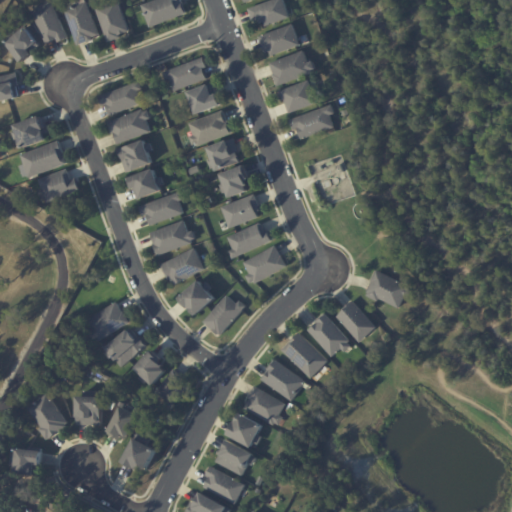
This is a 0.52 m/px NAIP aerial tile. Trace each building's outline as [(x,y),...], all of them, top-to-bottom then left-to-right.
[(92,40),(87,42),(87,41),(77,44),(64,9),(82,2),(81,0),(88,0),(86,1),(99,34),(91,37),(92,40)] [(182,0),(183,2),(184,2),(189,14),(151,29),(143,6),(158,0),(182,0)] [(285,0),(289,9),(291,17),(268,26),(265,19),(262,21),(260,17),(254,19),(250,8),(270,0),(285,0)] [(130,33),(120,36),(121,39),(109,43),(96,9),(119,1),(131,32),(130,33)] [(68,39),(59,43),(58,40),(47,44),(33,12),(52,3),(68,39)] [(267,51),(266,47),(265,47),(261,35),(294,22),(302,44),(273,55),(271,50),(267,52),(267,51)] [(35,50),(31,53),(32,55),(22,63),(7,44),(26,29),(40,46),(35,50)] [(279,85),(271,62),(304,49),(309,61),(313,60),(316,67),(312,69),(313,73),(279,85)] [(206,58),(209,66),(205,67),(208,77),(187,85),(188,86),(175,91),(171,78),(167,80),(164,72),(205,56),(206,58)] [(0,74),(16,72),(18,84),(17,85),(19,97),(16,97),(16,98),(0,100),(0,74)] [(317,82),(321,91),(315,93),(319,102),(291,112),(286,99),(284,100),(280,90),(316,77),(317,82)] [(111,115),(107,105),(104,106),(100,97),(141,81),(144,89),(139,91),(144,103),(112,115),(111,115)] [(215,85),(216,88),(213,90),(215,94),(219,93),(223,104),(198,114),(190,91),(210,83),(211,85),(215,84),(215,85)] [(303,138),(299,127),(295,129),(291,119),(333,104),(336,112),(331,114),(336,126),(303,138)] [(118,143),(109,122),(144,108),(145,112),(149,110),(152,118),(148,120),(152,131),(143,135),(143,134),(126,141),(127,142),(118,145),(118,143)] [(226,112),(229,121),(230,121),(234,132),(199,146),(198,143),(194,145),(190,136),(194,134),(190,123),(224,109),(226,112)] [(40,115),(44,127),(43,128),(47,139),(23,148),(19,137),(15,138),(12,130),(16,129),(14,124),(39,114),(40,115)] [(237,140),(240,149),(237,150),(241,161),(218,169),(217,166),(212,168),(208,160),(213,158),(209,145),(228,138),(229,140),(236,137),(237,140)] [(128,171),(119,149),(145,139),(147,144),(151,142),(154,150),(150,152),(154,162),(128,172),(128,171)] [(60,143),(68,165),(30,179),(21,156),(59,141),(60,143)] [(339,173),(337,166),(342,164),(345,171),(339,173)] [(246,168),(249,178),(248,179),(250,185),(247,186),(249,190),(231,197),(229,192),(224,194),(221,186),(226,184),(222,174),(245,166),(246,168)] [(140,199),(138,200),(130,177),(154,168),(158,179),(163,177),(165,185),(161,187),(162,191),(140,199)] [(68,172),(72,181),(76,179),(81,192),(48,204),(47,200),(43,202),(39,191),(43,190),(39,180),(68,170),(68,172)] [(152,224),(148,214),(144,216),(140,206),(182,191),(185,199),(180,201),(185,213),(152,225),(152,224)] [(257,196),(261,207),(260,207),(261,210),(258,211),(260,216),(231,228),(222,207),(256,193),(257,196)] [(159,255),(155,244),(156,244),(152,232),(185,220),(190,232),(194,230),(197,238),(192,240),(193,242),(159,255)] [(262,224),(266,232),(269,231),(273,241),(233,259),(229,251),(234,248),(229,236),(261,222),(262,224)] [(278,247),(282,255),(283,255),(289,266),(256,284),(255,282),(251,284),(247,275),(251,273),(245,262),(277,245),(278,247)] [(200,256),(207,269),(175,285),(171,278),(170,279),(162,264),(196,247),(200,256)] [(369,290),(373,282),(372,281),(378,270),(412,286),(411,288),(414,290),(410,299),(406,297),(401,308),(381,298),(379,301),(368,296),(369,293),(368,292),(369,290)] [(192,309),(192,308),(190,306),(189,307),(180,297),(200,279),(204,283),(207,280),(213,286),(210,289),(217,298),(198,315),(192,309)] [(222,334),(220,333),(219,335),(212,329),(213,328),(205,321),(228,295),(238,303),(241,300),(248,305),(222,335),(222,334)] [(361,342),(338,316),(349,306),(348,305),(354,300),(378,327),(361,342)] [(119,305),(124,313),(125,313),(131,324),(100,343),(98,341),(94,343),(89,335),(93,332),(87,322),(118,303),(119,305)] [(310,329),(318,322),(317,321),(326,313),(351,340),(349,342),(352,346),(346,351),(343,348),(333,357),(309,330),(310,329)] [(133,331),(139,339),(141,337),(149,348),(122,369),(118,363),(117,364),(113,358),(110,360),(104,354),(107,351),(106,350),(132,330),(133,331)] [(319,371),(312,379),(283,350),(300,332),(329,361),(319,371)] [(153,353),(162,362),(160,364),(165,368),(163,370),(166,373),(153,388),(150,385),(148,387),(139,380),(141,377),(135,371),(152,352),(153,353)] [(307,382),(293,401),(263,379),(270,370),(268,369),(275,359),(307,381),(307,382)] [(176,372),(186,380),(187,379),(194,385),(172,413),(165,407),(168,403),(156,393),(174,370),(176,372)] [(246,407),(251,399),(249,398),(256,386),(287,403),(281,415),(285,417),(280,425),(276,423),(275,425),(245,408),(246,407)] [(102,426),(77,425),(78,398),(86,398),(86,391),(99,392),(99,399),(102,399),(102,426)] [(69,425),(67,427),(68,428),(52,440),(51,439),(47,441),(40,431),(43,428),(29,409),(48,396),(69,425)] [(123,409),(139,418),(128,438),(127,439),(123,437),(121,440),(109,433),(122,409),(123,409)] [(229,434),(236,421),(237,421),(242,412),(265,425),(260,434),(264,437),(259,445),(255,443),(253,447),(229,434)] [(133,470),(123,464),(139,434),(151,441),(148,446),(158,452),(146,473),(145,471),(143,474),(136,470),(135,471),(133,470)] [(220,450),(221,448),(224,450),(229,439),(256,454),(254,456),(259,458),(254,466),(250,464),(243,476),(217,462),(221,455),(218,453),(220,450)] [(42,454),(41,466),(38,466),(37,476),(15,474),(18,449),(30,451),(30,446),(42,448),(42,454)] [(245,489),(237,504),(233,502),(232,503),(224,499),(225,497),(205,487),(210,478),(207,476),(212,466),(247,485),(245,489)] [(250,483),(259,488),(256,492),(248,487),(250,483)] [(229,506),(228,508),(232,510),(230,511),(186,511),(192,501),(195,503),(200,492),(202,493),(202,492),(229,506)]
